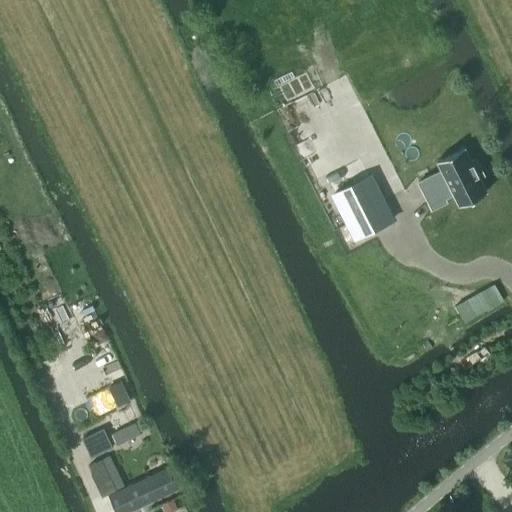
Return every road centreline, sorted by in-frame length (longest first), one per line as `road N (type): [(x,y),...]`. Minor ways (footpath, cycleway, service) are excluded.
road 1 (unknown): [(511,276),(502,263),(446,292),(435,287),(365,142)]
road 2 (unclassified): [(421,511),(511,433)]
